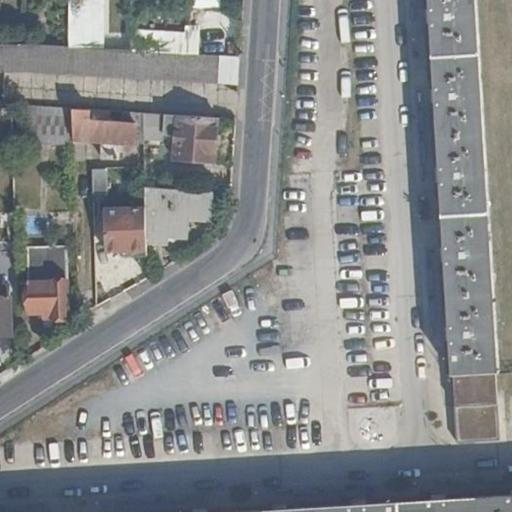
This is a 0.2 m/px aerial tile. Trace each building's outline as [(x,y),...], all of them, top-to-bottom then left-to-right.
[(454,375),(456,407),(497,404),(496,372),(473,0),(431,0),(432,17),(433,24),(437,89),(437,96),(442,175),(442,182),(446,248),(447,254),(451,334),(452,340),(454,375)] [(11,47),(0,47),(0,73),(68,74),(236,86),(238,60),(68,48),(68,50),(34,48),(11,47)] [(75,142),(74,111),(12,107),(13,138),(75,142)] [(74,111),(75,142),(100,144),(99,159),(117,160),(119,145),(132,146),(134,123),(90,120),(91,112),(74,111)] [(214,122),(174,120),(174,117),(142,115),(143,147),(158,148),(159,134),(173,136),(170,161),(210,164),(214,122)] [(105,172),(91,172),(91,198),(105,197),(105,172)] [(154,184),(143,183),(144,195),(154,196),(154,184)] [(144,195),(144,208),(144,245),(162,245),(163,231),(183,232),(184,220),(206,221),(207,200),(154,196),(144,195)] [(104,210),(104,252),(144,251),(144,245),(144,208),(104,210)] [(26,248),(26,284),(64,283),(64,248),(26,248)] [(66,318),(64,283),(26,284),(27,314),(48,314),(48,319),(66,318)] [(511,511),(511,495),(439,500),(431,500),(365,504),(360,505),(280,509),(273,510),(239,511),(511,511)]
